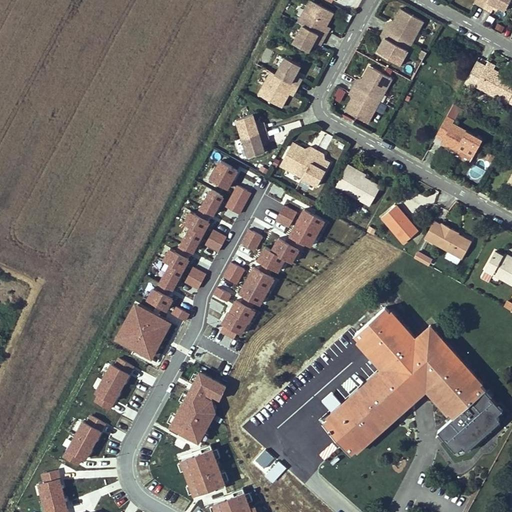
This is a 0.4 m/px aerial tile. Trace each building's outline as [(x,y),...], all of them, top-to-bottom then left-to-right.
[(308,51),(311,45),(313,41),(317,43),(320,44),(328,30),(324,28),(326,25),(333,12),(311,0),(309,0),(300,17),(305,20),(302,25),(293,43),(308,51)] [(494,8),(495,5),(499,7),(505,10),(510,0),(479,0),(480,0),(478,4),(492,12),(494,8)] [(399,65),(423,21),(400,9),(394,21),(392,25),(388,23),(381,35),(385,37),(383,41),(377,53),(399,65)] [(424,58),(427,51),(421,48),(417,55),(424,58)] [(282,107),(289,94),(291,90),(294,92),(302,78),(299,76),(295,75),(297,71),(301,64),(286,56),(276,73),(273,79),(268,76),(258,94),(282,107)] [(480,76),(485,67),(476,62),(471,71),(480,76)] [(475,85),(508,103),(509,101),(511,95),(511,79),(505,76),(504,78),(499,75),(500,73),(494,70),(496,66),(488,62),(485,67),(480,76),(475,85)] [(369,66),(362,79),(361,82),(357,80),(351,91),(351,93),(352,94),(354,95),(352,98),(345,110),(368,123),(392,78),(369,66)] [(480,76),(471,71),(464,84),(473,89),(475,85),(480,76)] [(385,118),(392,110),(382,102),(376,110),(385,118)] [(453,104),(446,116),(454,120),(461,108),(453,104)] [(265,152),(263,145),(262,141),(266,140),(269,139),(264,122),(260,123),(256,124),(255,120),(253,113),(236,119),(249,157),(265,152)] [(473,155),(474,156),(482,140),(452,123),(454,120),(446,116),(436,136),(443,140),(441,143),(455,151),(457,147),(473,155)] [(280,165),(318,185),(330,163),(324,159),(321,158),(323,154),(310,147),(308,151),(305,149),(293,142),(280,165)] [(473,155),(457,147),(455,151),(460,153),(459,157),(469,162),(473,155)] [(380,186),(364,177),(353,172),(355,169),(348,165),(341,177),(347,181),(342,189),(370,204),(380,186)] [(355,169),(353,172),(364,177),(366,175),(355,169)] [(342,189),(347,181),(341,177),(336,186),(342,189)] [(381,217),(403,243),(418,231),(396,205),(381,217)] [(456,235),(458,234),(459,232),(441,223),(440,224),(434,221),(424,238),(461,259),(471,241),(461,236),(460,237),(456,235)] [(511,260),(502,255),(494,251),(484,269),(511,284),(511,260)] [(419,253),(417,252),(414,258),(416,259),(425,264),(428,265),(431,260),(428,258),(419,253)] [(223,323),(241,331),(253,308),(235,299),(223,323)] [(412,401),(410,399),(407,395),(421,382),(425,387),(443,408),(445,406),(454,417),(485,390),(476,380),(478,378),(473,373),(472,375),(462,364),(464,363),(456,354),(455,355),(446,346),(447,344),(443,339),(429,353),(416,338),(412,333),(410,335),(385,307),(355,334),(380,361),(378,363),(384,369),(324,423),(336,437),(350,453),(387,421),(406,404),(407,405),(412,401)] [(430,325),(416,338),(429,353),(443,339),(430,325)] [(446,346),(455,355),(456,354),(447,344),(446,346)] [(203,363),(220,370),(226,356),(209,349),(203,363)] [(462,364),(472,375),(473,373),(464,363),(462,364)] [(421,382),(407,395),(410,399),(425,387),(421,382)] [(276,431),(285,427),(281,419),(272,424),(276,431)] [(291,427),(283,434),(289,441),(297,434),(291,427)] [(290,445),(296,450),(307,439),(302,433),(290,445)] [(220,465),(205,473),(212,487),(227,479),(220,465)]
